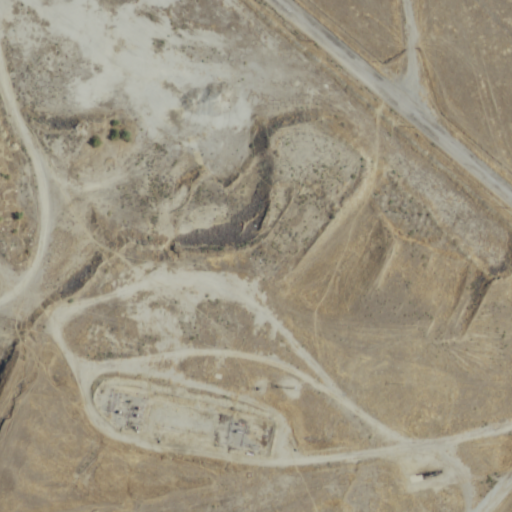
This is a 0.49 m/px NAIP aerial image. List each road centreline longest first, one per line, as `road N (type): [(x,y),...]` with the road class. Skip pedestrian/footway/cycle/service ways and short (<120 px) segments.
road 1 (track): [(148,511),(511,421)]
road 2 (residential): [(511,202),(276,0)]
